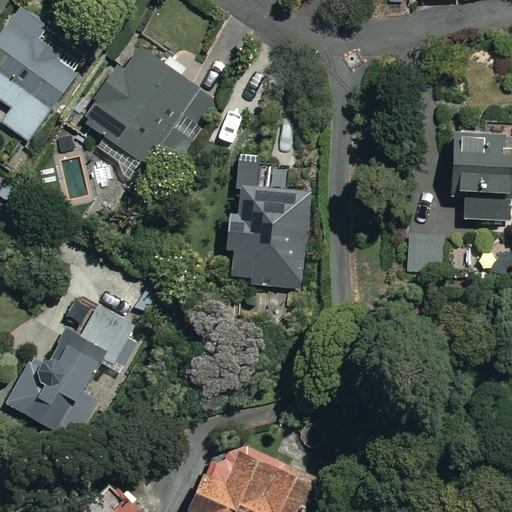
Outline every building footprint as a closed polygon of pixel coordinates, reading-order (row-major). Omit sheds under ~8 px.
[(196,10),(183,0),(157,0),(137,28),(167,50),(196,10)] [(56,30),(25,6),(0,40),(0,97),(14,108),(4,122),(31,142),(61,101),(83,72),(46,44),(56,30)] [(142,165),(147,168),(162,139),(202,62),(176,49),(170,61),(143,47),(131,72),(115,63),(87,118),(81,129),(101,139),(95,149),(106,155),(93,180),(118,193),(124,181),(131,185),(142,165)] [(511,130),(455,130),(454,196),(465,196),(465,220),(509,221),(510,195),(511,194),(511,130)] [(271,159),(240,158),(239,212),(231,211),(228,276),(251,277),(251,286),(304,287),(307,190),(270,189),(271,159)] [(136,327),(99,305),(83,333),(70,325),(41,374),(29,367),(9,402),(58,431),(101,359),(113,366),(136,327)] [(234,462),(213,454),(191,508),(201,511),(304,511),(319,476),(241,445),(234,462)] [(138,511),(127,499),(112,511),(138,511)]
